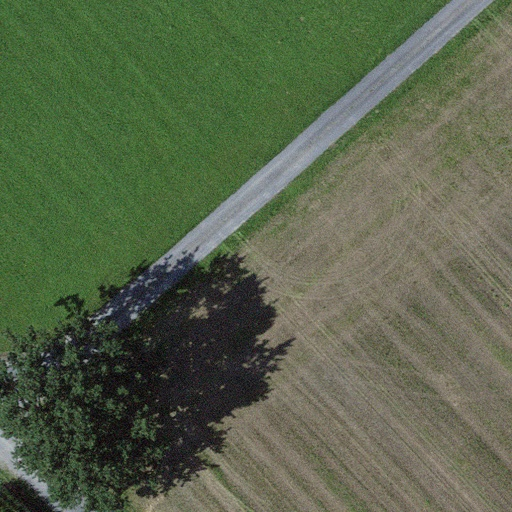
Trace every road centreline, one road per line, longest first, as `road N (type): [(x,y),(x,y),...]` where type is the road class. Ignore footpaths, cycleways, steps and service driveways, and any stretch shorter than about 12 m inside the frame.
road 1 (track): [(0,450),(499,0)]
road 2 (track): [(0,409),(93,511)]
